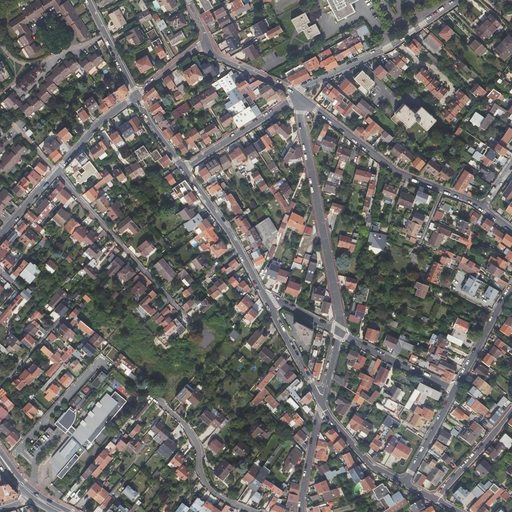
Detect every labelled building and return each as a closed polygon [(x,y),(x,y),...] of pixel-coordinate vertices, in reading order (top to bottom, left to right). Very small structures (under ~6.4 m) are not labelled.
[(53,2),(51,0),(40,0),(35,0),(21,10),(23,12),(10,21),(15,28),(17,26),(24,21),(27,19),(27,18),(33,15),(34,17),(41,13),(39,10),(45,7),(53,2)] [(51,0),(53,2),(55,6),(54,6),(57,10),(60,8),(63,13),(66,18),(64,20),(66,24),(69,22),(73,27),(71,29),(75,36),(78,34),(81,39),(90,34),(78,16),(72,7),(67,0),(63,0),(62,1),(61,0),(51,0)] [(139,20),(141,25),(153,19),(152,16),(148,9),(145,5),(142,0),(140,0),(138,4),(142,12),(136,15),(139,20)] [(177,5),(174,0),(156,0),(160,7),(163,12),(167,11),(177,5)] [(204,7),(206,11),(209,10),(212,8),(207,0),(198,0),(202,8),(204,7)] [(231,12),(243,5),(240,0),(235,0),(230,3),(233,8),(231,9),(231,10),(230,11),(231,12)] [(325,0),(336,20),(353,12),(349,4),(355,0),(325,0)] [(231,12),(229,13),(231,17),(234,15),(233,13),(234,12),(236,14),(250,7),(247,3),(246,4),(243,5),(231,12)] [(222,7),(213,12),(215,15),(216,18),(217,19),(218,19),(226,15),(222,7)] [(118,9),(111,13),(119,27),(126,23),(118,9)] [(200,14),(206,25),(215,21),(217,19),(216,18),(214,19),(210,13),(209,10),(206,11),(204,12),(200,14)] [(119,27),(111,13),(108,14),(116,29),(119,27)] [(179,27),(186,24),(180,13),(167,20),(170,25),(173,24),(174,25),(177,24),(179,27)] [(303,13),(289,20),(297,33),(301,31),(306,40),(319,33),(314,24),(307,28),(305,24),(308,22),(303,13)] [(152,16),(153,19),(156,24),(160,21),(157,15),(156,14),(152,16)] [(485,40),(492,33),(493,33),(492,32),(498,25),(500,23),(490,14),(489,17),(474,31),(485,41),(485,40)] [(218,19),(217,19),(221,27),(230,23),(226,15),(218,19)] [(166,26),(162,19),(160,21),(156,24),(160,30),(166,26)] [(29,29),(24,21),(17,26),(22,33),(18,36),(24,45),(23,45),(29,54),(41,46),(38,43),(36,44),(32,39),(33,39),(29,33),(32,32),(29,28),(29,29)] [(350,34),(353,33),(356,31),(364,27),(362,23),(354,27),(351,29),(350,28),(348,30),(350,34)] [(265,32),(268,38),(282,30),(280,27),(278,24),(265,32)] [(124,34),(132,49),(139,45),(138,44),(145,40),(138,26),(124,34)] [(446,26),(442,30),(449,37),(453,33),(454,32),(447,26),(446,26)] [(146,33),(151,42),(152,45),(161,41),(154,29),(146,33)] [(184,37),(181,30),(172,35),(171,34),(167,37),(172,45),(184,37)] [(449,37),(442,30),(439,33),(446,40),(449,37)] [(431,33),(428,36),(438,45),(441,42),(431,33)] [(495,36),(492,33),(485,40),(488,43),(495,36)] [(497,53),(500,56),(504,60),(511,51),(511,33),(509,35),(494,50),(497,53)] [(218,35),(213,38),(216,45),(221,42),(218,35)] [(428,36),(428,35),(424,39),(438,52),(443,50),(442,49),(439,46),(438,45),(428,36)] [(360,41),(358,37),(352,40),(348,42),(350,47),(353,45),(354,45),(360,41)] [(220,52),(221,52),(231,46),(230,46),(228,41),(230,40),(229,38),(221,42),(216,45),(220,52)] [(346,49),(348,48),(350,47),(348,42),(346,38),(342,41),(343,43),(338,46),(340,49),(345,46),(346,49)] [(425,48),(414,38),(411,42),(418,49),(420,48),(421,48),(423,50),(424,49),(425,51),(426,50),(425,48)] [(476,38),(475,38),(468,45),(469,46),(476,38)] [(362,45),(365,50),(368,48),(363,39),(360,41),(362,45)] [(438,52),(424,39),(423,40),(428,45),(428,44),(437,52),(438,52)] [(487,49),(476,39),(469,46),(479,56),(487,49)] [(418,49),(411,42),(407,46),(415,54),(419,50),(418,49)] [(154,48),(161,61),(164,59),(163,57),(164,57),(162,53),(163,52),(159,45),(154,48)] [(262,51),(263,53),(271,49),(268,45),(261,49),(262,51)] [(442,49),(443,50),(444,51),(453,60),(455,58),(451,54),(452,53),(445,46),(442,49)] [(250,59),(258,55),(257,54),(254,48),(246,52),(250,59)] [(326,70),(338,65),(335,61),(333,57),(328,48),(321,52),(317,54),(319,57),(325,54),(328,58),(321,62),(324,66),(326,70)] [(349,59),(353,58),(351,53),(348,48),(346,49),(333,57),(335,61),(339,59),(342,57),(346,55),(348,57),(349,59)] [(23,106),(20,109),(27,117),(35,109),(36,110),(44,103),(43,102),(51,95),(49,94),(57,86),(56,85),(71,71),(73,72),(80,65),(87,72),(94,65),(96,66),(103,59),(96,52),(92,56),(90,53),(87,56),(87,57),(83,61),(80,59),(77,62),(73,57),(69,62),(66,59),(63,62),(64,63),(59,67),(57,65),(51,71),(53,73),(48,77),(48,76),(45,79),(47,82),(42,86),(42,85),(39,88),(40,90),(36,95),(37,96),(32,100),(30,98),(27,100),(28,101),(23,106)] [(439,62),(429,52),(426,54),(431,59),(430,59),(436,65),(439,62)] [(396,55),(391,61),(400,69),(405,63),(403,62),(405,59),(406,58),(400,53),(400,54),(397,56),(396,55)] [(141,71),(141,72),(142,72),(142,71),(152,66),(147,56),(136,62),(141,71)] [(321,68),(324,66),(321,62),(318,63),(315,56),(302,63),(310,77),(313,75),(310,70),(314,68),(315,67),(319,65),(321,68)] [(382,67),(387,72),(394,79),(402,71),(400,69),(391,61),(390,59),(386,64),(382,67)] [(456,62),(468,73),(470,71),(465,65),(459,60),(456,62)] [(189,84),(192,82),(197,79),(198,79),(199,80),(200,80),(201,80),(202,79),(202,78),(202,77),(202,76),(194,63),(194,64),(194,63),(191,65),(186,69),(186,70),(182,72),(189,84)] [(205,63),(200,66),(205,74),(210,70),(214,76),(219,72),(215,66),(214,68),(212,65),(210,66),(208,63),(205,64),(205,63)] [(295,84),(310,77),(302,63),(284,73),(287,78),(291,84),(295,84)] [(379,65),(372,72),(380,79),(387,72),(382,67),(379,65)] [(423,67),(422,69),(415,76),(419,79),(420,81),(421,80),(427,85),(426,86),(439,97),(440,98),(446,92),(448,90),(442,85),(440,88),(437,85),(439,82),(434,77),(433,78),(428,73),(428,72),(427,71),(423,67)] [(360,85),(357,89),(362,94),(373,83),(374,82),(361,71),(354,79),(360,85)] [(232,72),(229,74),(230,77),(234,82),(235,84),(239,90),(248,85),(247,83),(251,81),(256,79),(252,77),(250,79),(246,81),(245,80),(238,84),(237,82),(240,81),(239,78),(236,73),(235,72),(233,74),(232,72)] [(228,74),(228,73),(211,84),(212,85),(213,87),(215,90),(222,85),(231,100),(224,104),(226,109),(244,98),(239,90),(235,84),(234,82),(230,77),(229,74),(228,74)] [(163,80),(168,88),(174,84),(168,75),(163,80)] [(346,79),(344,78),(337,85),(338,87),(346,79)] [(239,90),(244,98),(244,99),(254,93),(253,91),(264,82),(258,79),(248,85),(239,90)] [(346,79),(338,87),(347,95),(355,87),(346,79)] [(253,91),(254,93),(258,90),(268,84),(264,82),(253,91)] [(328,83),(324,87),(321,91),(327,95),(333,87),(328,83)] [(477,83),(474,86),(480,92),(483,95),(486,92),(477,83)] [(128,92),(124,84),(118,88),(119,89),(114,92),(111,94),(113,97),(116,101),(116,102),(119,100),(120,101),(127,96),(128,92)] [(183,97),(185,100),(190,96),(182,84),(176,88),(178,90),(183,97)] [(254,93),(244,99),(246,101),(249,106),(250,107),(255,104),(253,100),(259,96),(260,95),(261,96),(262,96),(263,98),(265,97),(273,92),(274,91),(268,84),(258,90),(254,93)] [(480,92),(474,86),(470,91),(476,96),(480,92)] [(159,101),(161,99),(157,92),(154,87),(144,95),(143,100),(147,107),(152,104),(149,99),(149,98),(154,94),(159,101)] [(211,98),(212,100),(218,96),(215,90),(213,87),(209,89),(214,96),(211,98)] [(333,87),(327,95),(333,100),(337,95),(339,92),(333,87)] [(464,105),(469,99),(461,91),(459,88),(456,91),(458,93),(457,94),(454,96),(457,99),(455,100),(454,102),(453,100),(448,105),(449,107),(447,110),(446,109),(440,114),(449,122),(454,117),(453,116),(456,113),(459,110),(461,108),(460,108),(463,105),(464,105)] [(205,102),(206,104),(212,100),(211,98),(214,96),(209,89),(200,95),(205,102)] [(277,99),(278,102),(286,97),(281,90),(279,89),(274,93),(273,92),(265,97),(267,101),(272,98),(272,99),(274,98),(274,99),(276,97),(278,96),(279,98),(277,99)] [(492,90),(490,93),(489,94),(487,95),(494,100),(493,102),(495,103),(498,98),(501,94),(493,89),(492,90)] [(173,94),(177,101),(183,97),(178,90),(173,94)] [(20,109),(23,106),(18,101),(18,102),(14,97),(16,95),(13,92),(3,101),(10,109),(12,107),(15,110),(18,107),(20,109)] [(103,99),(98,92),(96,93),(100,99),(97,101),(100,105),(99,106),(104,113),(109,109),(108,107),(103,99)] [(113,97),(111,94),(103,99),(108,107),(114,102),(116,101),(113,97)] [(202,104),(205,102),(200,95),(190,101),(196,110),(203,106),(202,104)] [(333,100),(331,102),(335,105),(333,107),(335,108),(337,107),(340,102),(343,99),(337,95),(333,100)] [(99,106),(92,96),(84,102),(90,112),(99,106)] [(238,128),(256,116),(250,108),(250,107),(249,106),(246,108),(243,103),(246,101),(244,99),(244,98),(226,109),(228,112),(229,113),(233,110),(236,115),(232,118),(233,120),(238,128)] [(357,104),(356,106),(357,107),(359,105),(370,115),(375,110),(362,98),(357,104)] [(356,106),(350,101),(346,106),(347,106),(341,113),(343,114),(342,115),(345,117),(346,116),(351,109),(350,108),(351,107),(356,111),(358,108),(357,107),(356,106)] [(155,115),(160,112),(163,110),(157,102),(149,107),(155,115)] [(337,107),(335,108),(340,112),(341,113),(346,107),(340,102),(337,107)] [(181,107),(185,113),(191,109),(186,103),(181,107)] [(495,103),(491,108),(489,112),(493,115),(498,107),(500,109),(504,111),(505,112),(506,111),(505,110),(505,109),(503,109),(495,103)] [(426,129),(432,122),(431,121),(434,118),(421,106),(415,112),(412,109),(411,110),(404,104),(401,107),(390,119),(404,131),(415,120),(426,129)] [(250,108),(256,116),(261,113),(255,105),(250,108)] [(175,119),(185,113),(181,107),(171,113),(172,115),(175,119)] [(363,117),(365,114),(358,108),(356,111),(361,114),(359,116),(352,124),(355,127),(362,118),(363,117)] [(84,109),(77,114),(82,120),(88,116),(84,109)] [(159,123),(163,120),(161,116),(162,115),(160,112),(155,115),(154,116),(159,123)] [(224,126),(233,120),(232,118),(229,113),(228,112),(219,118),(224,126)] [(484,118),(475,112),(470,121),(472,122),(471,123),(474,125),(475,124),(478,126),(484,118)] [(493,116),(488,113),(486,116),(485,117),(480,125),(482,126),(485,128),(490,120),(492,118),(493,116)] [(369,123),(372,120),(365,114),(363,117),(362,118),(369,123)] [(135,116),(127,122),(134,132),(134,133),(142,128),(139,124),(137,120),(138,120),(135,116)] [(167,128),(169,127),(172,125),(171,123),(171,124),(167,118),(163,120),(159,123),(161,127),(165,125),(167,128)] [(381,134),(385,130),(372,120),(369,123),(363,131),(359,136),(363,139),(364,137),(364,138),(368,133),(367,131),(368,130),(371,133),(372,133),(375,129),(381,134)] [(279,127),(281,124),(279,121),(276,123),(267,128),(268,129),(265,131),(267,134),(269,137),(279,127)] [(134,132),(127,122),(118,127),(125,137),(134,132)] [(204,129),(209,136),(218,130),(213,122),(204,129)] [(322,141),(325,134),(329,125),(324,123),(322,128),(321,130),(317,139),(322,141)] [(284,125),(283,126),(282,126),(278,130),(286,137),(291,131),(289,130),(290,129),(288,126),(287,127),(284,125)] [(359,136),(363,131),(357,126),(353,131),(359,136)] [(69,150),(71,147),(69,143),(65,141),(67,139),(68,138),(72,136),(66,127),(57,134),(59,136),(63,142),(69,150)] [(162,132),(167,139),(173,134),(169,127),(167,128),(162,132)] [(393,137),(400,129),(398,127),(390,135),(393,137)] [(511,134),(511,129),(509,127),(508,129),(506,131),(504,134),(498,144),(505,148),(508,142),(507,142),(511,135),(511,134)] [(190,137),(193,141),(201,136),(198,133),(195,128),(185,134),(187,139),(190,137)] [(201,136),(206,144),(211,140),(209,136),(204,129),(198,133),(201,136)] [(116,130),(108,136),(114,144),(122,138),(116,130)] [(365,141),(371,133),(368,130),(367,131),(368,133),(364,138),(364,137),(363,139),(365,141)] [(390,141),(393,137),(390,135),(385,130),(381,134),(380,136),(388,143),(390,141)] [(179,132),(171,138),(174,142),(173,142),(173,144),(175,143),(176,145),(182,141),(180,138),(182,137),(180,134),(179,132)] [(267,134),(259,139),(264,147),(272,142),(269,137),(267,134)] [(321,143),(334,148),(338,140),(325,134),(322,141),(321,143)] [(447,140),(450,142),(453,144),(456,140),(458,142),(460,139),(452,134),(447,140)] [(50,154),(63,142),(59,136),(58,137),(55,140),(54,139),(53,139),(52,139),(50,139),(43,146),(45,148),(47,150),(50,154)] [(189,144),(193,141),(190,137),(187,139),(185,140),(188,145),(190,144),(189,144)] [(99,143),(104,150),(110,146),(104,138),(98,142),(99,143)] [(444,144),(439,140),(434,145),(439,150),(444,144)] [(0,172),(2,174),(5,171),(7,173),(21,157),(28,149),(20,142),(16,147),(14,145),(11,148),(13,150),(9,155),(7,153),(1,159),(3,161),(0,164),(0,172)] [(67,152),(69,150),(63,142),(59,146),(62,149),(63,148),(67,152)] [(182,142),(177,145),(183,154),(188,151),(185,147),(182,142)] [(97,154),(104,150),(99,143),(93,148),(97,154)] [(405,147),(406,146),(402,143),(401,145),(397,143),(391,151),(398,157),(398,156),(401,153),(404,148),(405,148),(405,147)] [(502,156),(507,149),(505,148),(498,144),(498,143),(495,147),(494,145),(490,143),(489,145),(486,143),(485,144),(494,150),(502,156)] [(255,157),(258,155),(252,145),(248,147),(255,157)] [(339,158),(343,147),(339,145),(335,157),(339,158)] [(147,156),(149,154),(147,152),(147,151),(144,146),(136,152),(138,155),(134,157),(137,162),(141,168),(146,165),(141,157),(146,154),(147,156)] [(228,155),(235,164),(241,160),(244,163),(247,161),(238,147),(234,149),(235,150),(228,155)] [(250,160),(255,157),(248,147),(244,150),(250,160)] [(294,149),(290,147),(287,151),(283,158),(286,163),(294,149)] [(346,161),(350,151),(348,150),(346,149),(347,148),(343,147),(339,158),(341,159),(338,169),(335,168),(334,173),(335,173),(341,175),(343,171),(339,170),(343,160),(346,161)] [(403,159),(407,163),(413,156),(407,151),(404,148),(401,153),(398,156),(403,159)] [(478,152),(472,148),(470,152),(473,154),(475,156),(474,158),(479,161),(481,159),(484,161),(483,164),(488,167),(490,165),(492,161),(485,157),(482,154),(478,152)] [(148,151),(147,152),(149,154),(154,162),(157,160),(158,160),(162,157),(156,149),(150,153),(148,151)] [(490,150),(485,157),(492,161),(494,163),(497,158),(499,155),(490,149),(490,150)] [(61,156),(57,152),(56,150),(50,155),(55,161),(61,156)] [(105,151),(104,150),(97,154),(94,156),(96,158),(105,151)] [(85,160),(88,158),(83,151),(75,158),(80,164),(82,162),(83,163),(86,161),(85,160)] [(264,153),(260,155),(265,163),(270,160),(267,155),(265,152),(264,153)] [(162,157),(158,160),(163,168),(171,161),(166,154),(162,157)] [(221,166),(223,170),(231,164),(225,155),(217,160),(221,166)] [(72,174),(81,166),(80,164),(75,158),(75,157),(65,169),(65,173),(69,177),(72,174)] [(419,170),(421,167),(425,163),(425,162),(424,162),(418,157),(412,164),(419,170)] [(215,158),(205,165),(210,174),(211,176),(215,173),(217,172),(221,177),(226,174),(225,173),(223,170),(221,166),(217,160),(215,158)] [(423,168),(423,169),(427,172),(428,170),(430,172),(436,176),(437,175),(442,168),(431,159),(427,164),(423,168)] [(96,170),(89,160),(85,163),(81,166),(72,174),(76,179),(77,180),(77,181),(78,181),(78,182),(80,183),(84,180),(86,180),(86,178),(91,174),(92,171),(94,172),(96,170)] [(270,170),(276,166),(274,161),(267,165),(270,170)] [(47,169),(46,168),(43,165),(39,162),(38,163),(39,163),(34,169),(41,175),(47,169)] [(128,166),(124,169),(131,180),(135,177),(135,176),(143,171),(141,168),(137,162),(132,165),(129,167),(128,166)] [(203,162),(199,164),(202,169),(198,171),(204,181),(206,179),(208,178),(211,176),(210,174),(205,165),(203,162)] [(462,168),(473,175),(475,172),(464,165),(462,168)] [(495,173),(482,165),(479,170),(484,173),(481,177),(489,182),(495,173)] [(437,175),(440,178),(441,178),(442,176),(448,181),(454,173),(444,166),(442,168),(437,175)] [(119,167),(112,171),(118,181),(125,176),(119,167)] [(105,168),(99,173),(102,178),(105,181),(105,182),(112,177),(105,168)] [(168,174),(164,177),(172,188),(177,185),(175,182),(176,182),(172,176),(171,175),(172,174),(174,173),(175,174),(179,171),(177,168),(170,173),(168,174)] [(450,187),(463,192),(472,177),(474,178),(475,177),(474,176),(473,175),(462,168),(450,187)] [(26,178),(34,185),(40,178),(37,175),(38,174),(32,169),(29,172),(31,173),(26,178)] [(369,182),(371,173),(356,169),(352,184),(356,184),(358,185),(362,186),(363,187),(364,188),(365,188),(366,188),(367,188),(369,182)] [(255,181),(261,177),(257,170),(251,175),(255,181)] [(326,170),(324,174),(329,176),(333,178),(334,175),(338,177),(338,178),(340,179),(341,175),(335,173),(334,173),(330,171),(329,171),(326,170)] [(99,173),(97,171),(94,173),(100,180),(102,178),(99,173)] [(210,182),(211,183),(216,180),(218,179),(221,177),(217,172),(215,173),(211,176),(208,178),(210,182)] [(367,188),(362,211),(368,213),(370,202),(367,202),(368,197),(371,197),(376,174),(371,173),(369,182),(367,188)] [(26,179),(24,177),(17,184),(18,185),(23,190),(27,187),(26,185),(27,184),(29,181),(26,179)] [(102,178),(100,180),(93,185),(96,188),(105,181),(102,178)] [(174,191),(179,199),(183,196),(188,193),(191,191),(192,190),(185,179),(177,185),(172,188),(174,191)] [(215,191),(219,197),(221,196),(224,193),(216,180),(211,183),(207,186),(211,193),(215,191)] [(325,186),(336,190),(338,184),(333,182),(327,180),(325,186)] [(51,200),(62,188),(64,185),(60,181),(57,183),(59,185),(47,198),(51,201),(51,200)] [(283,182),(278,185),(279,187),(280,189),(285,196),(286,197),(286,198),(287,197),(289,196),(288,195),(293,191),(288,184),(287,182),(284,184),(283,182)] [(394,199),(398,189),(392,186),(385,184),(385,186),(381,195),(390,198),(394,199)] [(18,185),(13,191),(19,196),(24,191),(23,190),(18,185)] [(268,188),(285,213),(287,208),(277,192),(277,193),(272,185),(268,188)] [(419,186),(415,197),(414,198),(428,204),(431,196),(423,192),(425,188),(419,186)] [(91,187),(84,193),(91,200),(98,195),(97,193),(98,192),(97,190),(95,191),(91,187)] [(39,226),(40,226),(56,207),(61,201),(58,198),(65,191),(62,188),(51,200),(51,201),(50,202),(48,204),(52,207),(38,224),(39,226)] [(0,216),(4,211),(2,209),(6,204),(8,206),(11,203),(8,201),(13,196),(5,189),(0,194),(0,216)] [(230,207),(236,216),(241,212),(243,211),(236,201),(235,199),(231,192),(229,190),(225,193),(226,195),(224,197),(227,201),(229,200),(232,205),(230,207)] [(61,201),(56,207),(59,209),(62,206),(64,204),(65,203),(71,196),(65,191),(58,198),(61,201)] [(170,193),(176,201),(179,199),(174,191),(170,193)] [(183,196),(189,204),(196,199),(191,191),(188,193),(183,196)] [(415,197),(401,191),(396,203),(410,208),(414,198),(415,197)] [(277,192),(287,208),(288,207),(278,192),(277,192)] [(109,205),(102,194),(95,200),(97,204),(97,205),(101,212),(104,210),(104,209),(105,209),(108,207),(109,205)] [(64,204),(67,207),(70,204),(71,204),(74,200),(71,196),(65,203),(64,204)] [(40,213),(48,204),(50,202),(45,198),(44,199),(36,208),(36,209),(40,213)] [(119,206),(115,201),(109,205),(108,207),(105,209),(109,214),(108,215),(112,220),(121,213),(117,208),(119,206)] [(183,208),(190,219),(193,216),(198,213),(196,210),(198,208),(194,201),(183,208)] [(287,214),(290,215),(291,212),(292,211),(295,203),(292,201),(290,204),(288,207),(287,208),(285,213),(287,214)] [(30,225),(39,233),(43,229),(40,226),(39,226),(38,224),(52,207),(48,204),(40,213),(37,217),(36,218),(30,225)] [(57,212),(53,216),(62,224),(72,213),(68,209),(67,210),(65,209),(62,206),(59,209),(58,211),(57,212)] [(28,224),(30,225),(36,218),(35,216),(29,211),(29,210),(23,216),(25,219),(26,218),(30,221),(28,224)] [(434,220),(439,222),(443,213),(436,210),(433,218),(434,220)] [(471,223),(473,224),(476,219),(479,215),(475,212),(472,210),(469,214),(469,217),(470,218),(469,220),(471,221),(471,223)] [(47,221),(49,222),(53,216),(57,212),(55,211),(47,221)] [(251,228),(241,212),(236,216),(234,217),(237,221),(235,222),(238,226),(239,226),(241,228),(240,229),(243,233),(247,230),(251,228)] [(291,212),(290,215),(287,222),(289,223),(299,229),(298,232),(302,233),(305,226),(301,224),(304,218),(291,212)] [(410,219),(410,220),(420,225),(424,216),(415,212),(412,219),(410,219)] [(287,214),(285,213),(283,218),(281,222),(279,226),(278,231),(283,233),(287,222),(290,215),(287,214)] [(134,234),(139,229),(128,216),(116,227),(120,232),(127,226),(134,234)] [(190,219),(185,222),(189,229),(197,224),(198,223),(193,216),(190,219)] [(278,231),(268,216),(259,223),(254,226),(253,227),(251,228),(247,230),(243,233),(243,234),(252,249),(257,246),(263,243),(265,245),(269,251),(272,243),(278,231)] [(72,233),(79,225),(72,218),(64,227),(72,233)] [(198,223),(197,224),(202,231),(208,226),(211,225),(206,218),(198,223)] [(493,223),(494,223),(487,218),(486,218),(480,226),(488,231),(491,227),(491,226),(493,223)] [(469,235),(470,232),(473,224),(471,223),(468,232),(466,231),(470,224),(460,219),(455,229),(465,234),(469,235)] [(403,227),(401,231),(415,237),(420,225),(410,220),(407,228),(403,227)] [(20,233),(28,224),(24,221),(21,225),(20,224),(18,226),(19,227),(18,227),(15,225),(13,227),(20,233)] [(444,235),(450,237),(452,232),(448,230),(448,229),(446,228),(446,230),(438,226),(436,229),(433,227),(434,224),(431,222),(428,228),(433,230),(434,230),(437,232),(444,235)] [(370,224),(369,231),(376,233),(377,226),(370,224)] [(82,227),(79,225),(72,233),(70,235),(73,238),(76,238),(80,241),(81,240),(81,239),(89,231),(85,228),(85,229),(82,227)] [(202,231),(198,234),(200,236),(204,233),(205,234),(211,230),(208,226),(202,231)] [(501,241),(504,236),(495,229),(491,226),(491,227),(488,231),(486,234),(499,243),(499,244),(501,241)] [(20,236),(22,234),(20,233),(13,227),(15,229),(0,246),(7,252),(10,248),(8,246),(10,244),(11,244),(14,242),(13,240),(18,234),(20,236)] [(30,240),(32,241),(36,236),(35,235),(27,228),(22,234),(20,236),(19,238),(26,245),(29,241),(30,240)] [(199,245),(204,251),(209,246),(219,238),(211,229),(211,230),(205,234),(204,235),(210,243),(206,246),(205,245),(203,242),(199,245)] [(93,232),(90,230),(89,231),(81,239),(89,246),(91,243),(93,242),(96,237),(97,237),(94,234),(93,235),(92,233),(93,232)] [(428,242),(438,247),(444,235),(437,232),(434,230),(430,238),(428,242)] [(369,231),(367,240),(371,241),(370,246),(379,248),(382,249),(385,241),(388,232),(387,232),(386,235),(385,235),(382,236),(381,235),(381,234),(380,234),(379,233),(378,233),(376,233),(369,231)] [(462,242),(467,245),(467,244),(468,239),(469,236),(469,235),(465,234),(464,237),(464,238),(461,237),(456,235),(457,234),(452,232),(450,237),(459,241),(462,242)] [(469,236),(473,239),(475,240),(478,236),(470,232),(469,235),(469,236)] [(346,237),(340,236),(338,245),(349,248),(348,250),(352,251),(353,248),(354,243),(357,234),(353,233),(353,234),(352,239),(346,237)] [(511,243),(511,238),(506,234),(504,236),(501,241),(505,244),(504,245),(507,247),(508,246),(510,247),(511,243)] [(151,250),(154,247),(146,238),(136,248),(143,256),(150,250),(151,250)] [(227,248),(219,238),(209,246),(217,256),(227,248)] [(100,250),(100,249),(97,246),(97,247),(96,247),(95,246),(91,243),(89,246),(88,247),(84,251),(92,258),(100,250)] [(267,256),(271,257),(276,247),(272,245),(267,256)] [(250,253),(253,259),(261,255),(260,253),(258,249),(250,253)] [(102,252),(100,250),(92,258),(83,269),(83,270),(83,269),(94,279),(98,275),(91,269),(97,263),(94,261),(102,252)] [(442,255),(451,259),(452,259),(453,258),(454,254),(453,253),(446,250),(445,253),(438,250),(437,251),(436,251),(435,252),(437,253),(442,255)] [(413,253),(412,257),(411,260),(417,262),(418,259),(419,260),(421,256),(413,253)] [(200,254),(193,259),(201,268),(207,263),(204,259),(203,258),(200,254)] [(2,262),(8,268),(14,260),(8,255),(2,262)] [(263,266),(264,263),(263,261),(264,260),(261,255),(253,259),(256,264),(260,262),(262,266),(263,266)] [(439,263),(443,265),(447,267),(451,259),(442,255),(439,263)] [(117,256),(116,256),(111,263),(107,267),(109,269),(108,270),(106,272),(111,277),(114,273),(118,269),(124,263),(121,260),(122,259),(120,258),(120,259),(117,256)] [(475,271),(477,272),(479,269),(471,265),(473,263),(467,259),(462,256),(462,257),(460,262),(463,264),(464,265),(467,266),(474,270),(475,271)] [(491,257),(488,262),(491,263),(493,264),(502,271),(507,263),(498,257),(497,258),(496,260),(494,258),(491,257)] [(153,265),(168,282),(176,275),(170,269),(173,266),(168,261),(166,263),(161,258),(153,265)] [(13,273),(17,277),(19,274),(28,263),(24,259),(22,262),(23,262),(20,266),(18,268),(13,273)] [(49,259),(46,263),(54,270),(58,266),(49,259)] [(201,268),(193,259),(191,260),(198,270),(201,268)] [(225,269),(228,272),(237,266),(236,264),(238,263),(234,259),(228,264),(230,266),(225,269)] [(308,267),(310,261),(304,259),(302,265),(303,265),(308,267)] [(280,266),(279,269),(275,280),(279,281),(279,280),(285,282),(289,272),(284,270),(286,263),(282,261),(282,263),(280,266)] [(434,261),(430,271),(439,274),(443,265),(439,263),(434,261)] [(28,263),(19,274),(23,277),(24,276),(27,278),(26,279),(29,282),(39,271),(36,268),(37,267),(34,264),(33,265),(29,262),(28,263)] [(469,275),(470,275),(474,277),(477,272),(475,271),(474,270),(467,266),(464,265),(463,264),(460,262),(459,262),(457,267),(457,268),(461,270),(462,268),(470,273),(469,275)] [(46,263),(43,267),(51,274),(54,270),(46,263)] [(280,266),(271,263),(268,268),(266,273),(272,276),(271,278),(275,280),(279,269),(280,266)] [(486,271),(498,278),(500,274),(502,275),(504,272),(502,271),(493,264),(491,263),(490,266),(489,267),(487,267),(485,270),(486,271)] [(126,264),(117,273),(125,282),(135,273),(130,266),(129,267),(126,264)] [(223,267),(219,270),(224,276),(228,272),(225,269),(223,267)] [(189,284),(194,280),(184,268),(177,274),(174,277),(176,279),(179,277),(179,276),(181,275),(183,278),(189,284)] [(305,283),(310,285),(314,270),(309,269),(305,283)] [(40,271),(39,271),(29,282),(30,283),(40,271)] [(430,271),(427,279),(436,282),(439,274),(430,271)] [(138,273),(132,279),(136,282),(141,277),(138,273)] [(464,285),(478,292),(483,282),(476,279),(474,277),(470,275),(464,285)] [(232,276),(227,280),(234,287),(239,283),(242,281),(239,277),(238,279),(236,277),(234,278),(232,276)] [(213,298),(220,292),(220,291),(227,285),(221,277),(213,283),(214,284),(207,290),(213,298)] [(346,277),(345,277),(344,281),(346,281),(345,285),(346,285),(345,288),(355,290),(357,282),(357,280),(346,277)] [(289,281),(285,292),(297,296),(301,285),(294,282),(295,279),(291,278),(290,281),(289,281)] [(496,282),(505,287),(508,284),(503,281),(499,279),(499,278),(496,282)] [(134,285),(133,287),(131,288),(130,290),(134,295),(135,294),(138,297),(142,293),(146,289),(139,281),(134,285)] [(246,284),(243,281),(238,285),(241,289),(242,288),(246,292),(250,289),(247,285),(248,284),(247,283),(246,284)] [(417,287),(414,294),(423,298),(428,285),(416,281),(414,286),(417,287)] [(475,297),(478,292),(464,285),(461,290),(475,297)] [(190,294),(194,290),(190,286),(186,289),(185,289),(182,292),(186,297),(190,294)] [(493,299),(498,291),(489,286),(484,294),(493,299)] [(60,291),(62,289),(60,287),(56,292),(50,298),(51,299),(51,300),(47,304),(48,304),(60,291)] [(324,295),(325,289),(324,290),(320,289),(320,288),(317,287),(315,300),(323,302),(323,301),(324,295)] [(23,289),(20,293),(28,301),(31,297),(23,289)] [(142,300),(138,304),(150,316),(154,313),(152,311),(151,310),(146,304),(155,295),(151,290),(147,294),(142,300)] [(62,298),(65,295),(60,291),(48,304),(49,305),(47,308),(49,311),(52,308),(53,309),(62,298)] [(27,302),(19,294),(0,316),(0,321),(1,323),(5,327),(6,326),(7,325),(5,323),(8,320),(7,319),(10,317),(11,315),(10,314),(12,311),(16,315),(27,302)] [(251,308),(254,305),(249,300),(251,298),(247,294),(245,297),(236,306),(246,314),(251,308)] [(202,313),(213,304),(213,303),(207,296),(204,298),(199,303),(202,306),(198,309),(202,313)] [(193,308),(197,305),(192,300),(191,301),(190,299),(186,302),(185,303),(184,302),(183,303),(184,304),(181,306),(185,311),(191,306),(193,308)] [(61,302),(54,310),(61,316),(67,308),(66,307),(68,304),(63,300),(61,302)] [(328,313),(331,303),(326,302),(323,301),(323,302),(321,309),(320,311),(323,312),(325,312),(328,313)] [(349,319),(358,322),(359,317),(362,318),(365,306),(358,304),(355,315),(350,314),(349,319)] [(161,312),(165,316),(171,311),(167,306),(161,312)] [(313,313),(319,317),(320,311),(321,309),(314,307),(313,313)] [(246,314),(245,316),(251,322),(258,314),(251,308),(246,314)] [(70,314),(74,317),(79,312),(75,309),(70,314)] [(42,318),(43,316),(40,313),(36,310),(33,313),(34,313),(30,318),(29,318),(27,319),(43,334),(45,331),(39,325),(34,320),(37,316),(39,318),(41,316),(42,318)] [(155,321),(159,325),(161,323),(165,327),(171,320),(167,315),(165,317),(164,318),(161,315),(158,318),(155,321)] [(94,331),(76,316),(67,325),(69,327),(74,322),(90,335),(91,334),(92,335),(93,334),(94,335),(90,340),(97,346),(103,339),(95,332),(94,331)] [(511,329),(511,319),(509,317),(506,321),(505,320),(503,323),(504,324),(511,329)] [(456,329),(465,334),(469,324),(457,318),(452,327),(456,329)] [(26,332),(32,337),(35,334),(34,334),(36,332),(41,336),(43,334),(27,319),(25,322),(29,325),(26,328),(23,325),(20,327),(26,332)] [(170,322),(163,328),(169,334),(172,331),(172,330),(175,327),(177,325),(173,320),(170,322)] [(293,324),(305,345),(309,342),(313,330),(296,321),(293,324)] [(180,328),(183,331),(189,325),(186,322),(180,328)] [(65,341),(66,341),(70,336),(73,338),(76,334),(63,323),(59,327),(60,328),(59,329),(60,329),(58,331),(64,336),(63,338),(65,341)] [(368,339),(376,342),(380,331),(374,330),(375,328),(372,328),(373,325),(369,324),(365,336),(369,338),(368,339)] [(511,329),(504,324),(499,330),(507,336),(508,334),(509,335),(510,333),(509,333),(511,329)] [(397,330),(390,326),(387,333),(394,337),(397,330)] [(250,337),(256,342),(264,334),(263,333),(262,334),(256,329),(250,337)] [(448,340),(459,346),(461,341),(465,334),(456,329),(452,336),(450,335),(448,339),(441,335),(440,337),(448,340)] [(28,347),(35,340),(32,337),(26,332),(22,336),(24,338),(21,341),(28,347)] [(0,343),(0,349),(3,352),(5,354),(9,350),(10,351),(12,348),(16,352),(20,347),(18,345),(20,342),(18,339),(11,333),(8,337),(7,336),(6,337),(7,338),(4,341),(9,345),(5,348),(0,343)] [(57,337),(51,333),(47,337),(52,342),(57,337)] [(322,338),(322,335),(319,334),(317,333),(316,333),(314,340),(313,340),(312,344),(319,346),(320,346),(322,338)] [(264,334),(256,342),(259,345),(267,336),(264,334)] [(436,335),(432,344),(442,348),(444,345),(446,346),(446,345),(448,340),(440,337),(436,335)] [(411,349),(413,350),(415,346),(398,338),(393,349),(398,351),(401,345),(411,349)] [(495,343),(502,347),(507,350),(507,349),(511,352),(510,354),(511,355),(511,349),(498,339),(497,341),(496,341),(496,342),(495,343)] [(96,350),(83,340),(82,341),(81,342),(79,345),(81,348),(81,349),(90,357),(96,350)] [(55,355),(63,362),(72,353),(75,349),(71,346),(69,344),(66,341),(65,341),(63,343),(69,348),(67,350),(64,347),(62,350),(65,353),(62,355),(58,352),(56,353),(55,355)] [(430,343),(426,351),(431,353),(435,355),(438,357),(441,358),(442,358),(444,359),(446,354),(445,354),(446,352),(444,351),(445,350),(442,348),(432,344),(430,343)] [(495,343),(493,346),(493,347),(501,352),(503,353),(505,350),(502,347),(495,343)] [(61,365),(63,362),(55,355),(50,351),(44,345),(41,349),(50,357),(49,358),(54,363),(45,373),(50,377),(50,376),(54,372),(57,369),(61,365)] [(258,354),(264,359),(270,352),(265,347),(258,354)] [(494,358),(495,359),(501,352),(493,347),(491,350),(488,354),(494,358)] [(77,358),(79,356),(81,353),(76,349),(75,349),(72,353),(77,358)] [(312,368),(313,367),(315,357),(317,350),(311,349),(307,366),(311,366),(311,368),(311,369),(312,369),(312,368)] [(359,354),(350,350),(347,358),(348,359),(346,363),(349,364),(353,366),(358,355),(359,354)] [(270,352),(264,359),(267,362),(274,355),(270,352)] [(441,361),(442,358),(441,358),(438,357),(435,355),(431,353),(429,357),(428,357),(426,360),(434,364),(454,374),(456,368),(441,361)] [(125,358),(126,358),(121,354),(113,363),(117,367),(122,362),(131,370),(135,366),(125,358)] [(482,362),(488,366),(494,358),(488,354),(482,362)] [(268,370),(270,371),(274,375),(275,374),(277,372),(275,370),(276,369),(277,370),(277,369),(278,370),(279,369),(285,362),(286,361),(284,359),(285,358),(281,355),(274,364),(276,365),(274,367),(272,366),(268,370)] [(353,366),(361,370),(366,359),(358,355),(353,366)] [(317,357),(312,376),(315,381),(316,381),(321,363),(319,363),(320,359),(318,359),(318,358),(317,357)] [(381,360),(377,358),(375,364),(371,372),(369,376),(364,386),(363,389),(365,390),(367,391),(370,386),(371,383),(373,379),(372,379),(373,377),(371,376),(374,370),(377,368),(381,360)] [(63,367),(65,368),(68,366),(73,370),(74,369),(77,371),(82,366),(79,362),(79,361),(76,359),(74,360),(73,361),(70,363),(69,361),(66,364),(63,362),(61,365),(63,367)] [(31,373),(34,377),(36,378),(43,370),(33,362),(30,367),(27,370),(31,373)] [(289,366),(285,362),(279,369),(278,370),(277,372),(275,374),(281,379),(281,378),(284,375),(290,381),(296,376),(293,372),(288,368),(289,367),(289,366)] [(384,384),(392,366),(387,364),(385,369),(381,367),(379,372),(378,371),(377,373),(378,373),(374,383),(380,386),(381,383),(384,384)] [(440,378),(449,382),(451,379),(452,380),(454,377),(453,376),(454,374),(434,364),(432,369),(442,374),(440,378)] [(478,377),(482,380),(484,378),(485,379),(486,377),(485,376),(488,372),(479,365),(473,373),(478,377)] [(26,382),(28,384),(34,377),(31,373),(26,369),(19,376),(26,382)] [(257,386),(261,390),(263,387),(272,377),(274,375),(270,371),(268,374),(257,386)] [(110,378),(104,373),(93,386),(98,391),(103,386),(102,386),(105,382),(106,383),(110,378)] [(128,376),(135,383),(138,380),(130,373),(128,376)] [(361,384),(364,386),(369,376),(361,373),(359,378),(362,380),(360,383),(361,384)] [(66,386),(67,384),(69,382),(72,379),(66,374),(59,381),(66,386)] [(290,381),(284,375),(281,378),(287,384),(290,381)] [(333,379),(344,386),(346,381),(344,379),(334,375),(333,379)] [(11,383),(19,390),(26,382),(19,376),(17,378),(16,377),(11,383)] [(42,391),(53,379),(53,378),(50,376),(50,377),(43,384),(40,389),(42,391)] [(475,380),(471,385),(472,386),(480,392),(481,393),(488,384),(482,380),(478,377),(475,380)] [(300,382),(296,378),(292,382),(291,383),(285,389),(289,394),(294,399),(296,397),(297,396),(295,393),(296,393),(291,388),(294,386),(295,387),(300,382)] [(46,394),(50,398),(55,394),(56,392),(59,389),(55,385),(54,386),(54,385),(52,384),(50,387),(49,388),(45,392),(47,394),(46,394)] [(361,384),(356,394),(357,395),(359,397),(361,392),(363,389),(364,386),(361,384)] [(420,384),(416,391),(420,392),(420,393),(426,395),(437,400),(440,394),(420,384)] [(488,384),(481,393),(482,393),(484,395),(491,387),(488,384)] [(175,396),(183,402),(186,398),(192,391),(185,385),(175,396)] [(493,388),(502,396),(504,393),(495,385),(493,388)] [(382,388),(380,393),(394,401),(395,400),(396,399),(398,400),(399,398),(400,397),(401,395),(401,394),(402,392),(400,391),(400,390),(394,387),(390,394),(386,391),(387,389),(383,386),(382,388)] [(480,392),(472,386),(467,393),(472,397),(475,399),(480,392)] [(266,404),(272,410),(272,409),(273,408),(275,407),(278,404),(276,401),(274,399),(269,393),(263,387),(261,390),(260,391),(254,398),(252,400),(251,401),(255,404),(266,393),(268,395),(265,398),(268,402),(266,404)] [(192,391),(186,398),(195,405),(203,396),(194,389),(192,391)] [(284,399),(286,401),(287,399),(286,398),(285,398),(286,398),(287,397),(287,396),(288,395),(287,395),(289,394),(285,389),(280,394),(282,396),(282,397),(284,399)] [(414,390),(404,407),(405,408),(409,410),(415,400),(420,392),(416,391),(414,390)] [(309,399),(311,396),(309,391),(301,398),(306,404),(310,400),(309,399)] [(363,394),(361,392),(359,397),(361,398),(364,400),(371,405),(379,394),(376,391),(370,398),(363,394)] [(65,412),(55,423),(59,426),(70,436),(84,449),(86,451),(87,450),(88,451),(95,443),(93,441),(125,403),(113,393),(109,398),(106,395),(97,404),(96,403),(93,407),(94,408),(89,414),(88,413),(85,416),(86,417),(81,423),(80,422),(77,426),(78,427),(72,433),(68,430),(71,426),(72,424),(73,422),(74,421),(75,420),(75,419),(76,418),(77,416),(77,415),(77,414),(77,412),(77,411),(77,410),(77,409),(74,412),(70,408),(66,413),(65,412)] [(432,423),(432,421),(430,420),(433,413),(424,408),(423,409),(419,406),(421,403),(419,402),(421,399),(424,400),(426,395),(420,393),(416,400),(415,400),(409,410),(415,413),(425,419),(427,420),(432,423)] [(8,406),(12,402),(5,395),(2,397),(4,399),(2,400),(3,401),(8,406)] [(359,397),(357,395),(353,400),(356,402),(357,400),(362,403),(362,402),(364,400),(361,398),(359,397)] [(334,410),(342,416),(350,404),(339,396),(335,402),(339,404),(334,410)] [(501,408),(507,400),(503,396),(496,404),(501,408)] [(293,409),(294,410),(298,407),(289,397),(287,399),(286,401),(293,409)] [(475,399),(472,397),(465,405),(473,411),(479,403),(477,401),(475,399)] [(377,403),(374,407),(384,413),(387,410),(393,414),(399,405),(388,399),(387,398),(384,404),(383,406),(380,404),(377,403)] [(7,413),(14,405),(12,402),(8,406),(4,410),(7,413)] [(22,409),(31,418),(38,411),(36,409),(37,408),(34,405),(33,406),(29,402),(22,409)] [(497,418),(504,410),(501,408),(496,404),(494,402),(492,405),(494,407),(497,410),(496,411),(494,414),(493,413),(491,415),(491,416),(495,420),(497,418)] [(148,406),(144,403),(133,417),(136,419),(148,406)] [(486,414),(488,410),(479,403),(473,411),(476,413),(477,412),(480,409),(486,414)] [(460,405),(458,409),(464,414),(466,415),(469,417),(471,414),(460,405)] [(199,417),(203,420),(209,413),(211,410),(207,407),(199,417)] [(450,415),(454,418),(456,417),(457,418),(460,421),(462,419),(461,418),(464,414),(458,409),(456,408),(450,415)] [(214,418),(218,413),(213,409),(209,413),(214,418)] [(477,412),(483,417),(486,414),(480,409),(477,412)] [(145,424),(151,428),(157,421),(160,417),(155,412),(146,422),(145,424)] [(7,413),(0,421),(0,428),(7,434),(11,430),(10,430),(13,427),(11,425),(9,423),(6,420),(9,416),(7,413)] [(209,425),(210,423),(218,414),(218,413),(214,418),(209,413),(203,420),(209,425)] [(285,425),(287,423),(292,419),(286,413),(280,419),(285,425)] [(303,420),(296,413),(293,416),(291,418),(292,419),(293,420),(293,421),(295,423),(296,423),(298,425),(298,426),(300,425),(299,423),(303,420)] [(425,419),(415,413),(409,424),(418,430),(420,426),(421,423),(422,424),(425,419)] [(210,423),(216,428),(217,426),(224,419),(218,414),(210,423)] [(382,424),(381,425),(383,426),(383,425),(385,426),(384,428),(386,430),(388,428),(386,427),(390,421),(399,427),(399,426),(400,424),(394,420),(387,415),(382,424)] [(224,419),(217,426),(221,429),(228,420),(225,418),(224,419)] [(287,423),(290,427),(293,425),(295,423),(293,421),(293,420),(292,419),(287,423)] [(358,429),(362,423),(357,419),(356,421),(355,421),(355,422),(354,422),(353,423),(351,422),(348,427),(356,432),(358,429)] [(263,435),(267,429),(256,420),(248,430),(255,435),(258,431),(263,435)] [(373,426),(364,420),(362,423),(358,429),(367,435),(373,426)] [(479,432),(482,428),(477,424),(476,423),(473,420),(471,422),(473,423),(468,429),(476,435),(479,432)] [(152,437),(154,439),(163,428),(162,427),(163,426),(157,421),(151,428),(150,429),(155,433),(152,437)] [(129,436),(131,438),(136,432),(137,433),(141,430),(139,429),(141,427),(137,424),(128,434),(130,436),(129,436)] [(301,429),(308,437),(309,433),(304,426),(301,429)] [(461,434),(472,443),(473,442),(472,441),(476,435),(468,429),(466,427),(461,434)] [(163,428),(154,439),(161,445),(167,438),(170,434),(163,428)] [(334,444),(340,439),(332,429),(330,431),(329,432),(328,431),(328,432),(325,434),(331,441),(327,444),(330,448),(334,444)] [(301,442),(303,440),(306,436),(299,430),(293,437),(297,441),(299,443),(299,444),(305,450),(306,445),(303,442),(302,441),(302,442),(301,442)] [(385,442),(388,443),(392,438),(395,433),(390,430),(387,436),(388,437),(387,440),(385,442)] [(6,438),(9,440),(10,442),(13,445),(20,438),(12,431),(6,438)] [(451,436),(442,431),(441,433),(437,439),(446,444),(451,436)] [(380,443),(377,441),(375,440),(377,439),(379,436),(382,433),(380,432),(377,434),(369,446),(377,451),(379,448),(380,448),(382,447),(380,446),(381,445),(381,444),(380,443)] [(126,444),(133,450),(137,445),(139,443),(139,442),(133,437),(132,438),(131,438),(130,441),(128,442),(125,439),(128,435),(125,433),(121,439),(126,444)] [(320,453),(325,455),(327,443),(320,433),(316,450),(318,451),(318,453),(320,453)] [(384,450),(391,454),(392,453),(398,443),(399,442),(399,441),(401,437),(395,433),(392,438),(388,443),(384,450)] [(470,445),(472,443),(461,434),(459,436),(470,445)] [(511,440),(505,435),(499,442),(503,445),(505,447),(507,448),(511,441),(511,440)] [(51,458),(52,478),(57,473),(58,474),(57,475),(59,477),(61,479),(71,467),(73,465),(78,458),(77,458),(84,449),(70,436),(53,456),(51,458)] [(207,445),(216,453),(223,444),(215,437),(207,445)] [(176,446),(167,438),(161,445),(160,446),(170,454),(176,446)] [(118,442),(115,445),(121,450),(122,450),(126,444),(121,439),(118,442)] [(339,452),(346,445),(340,439),(334,444),(330,448),(333,452),(336,449),(339,452)] [(233,449),(243,457),(250,449),(239,441),(233,449)] [(439,460),(440,459),(442,456),(440,455),(444,448),(436,442),(431,448),(428,452),(434,456),(439,460)] [(503,445),(499,442),(494,449),(490,446),(484,452),(493,459),(501,449),(502,450),(505,447),(503,445)] [(395,455),(399,457),(405,447),(398,443),(392,453),(391,454),(391,455),(394,457),(395,455)] [(126,449),(130,453),(133,450),(126,444),(122,450),(124,451),(126,449)] [(294,465),(303,452),(296,445),(286,459),(286,460),(283,464),(284,465),(282,468),(288,472),(291,466),(293,464),(294,465)] [(160,446),(158,449),(167,457),(170,454),(160,446)] [(399,457),(400,458),(401,456),(406,459),(410,450),(405,447),(399,457)] [(107,455),(108,454),(103,449),(96,458),(98,459),(99,461),(98,463),(100,464),(106,456),(107,455)] [(344,468),(346,472),(348,471),(355,467),(353,463),(348,452),(342,455),(347,466),(344,468)] [(176,470),(180,464),(184,459),(181,457),(177,453),(168,463),(176,470)] [(372,455),(370,457),(371,458),(377,463),(381,455),(379,453),(372,455)] [(440,459),(447,465),(452,460),(444,453),(442,456),(440,459)] [(252,480),(250,483),(253,485),(255,483),(257,485),(259,481),(258,480),(266,470),(265,470),(275,457),(271,454),(265,463),(262,467),(259,471),(252,480)] [(98,466),(92,474),(95,477),(111,458),(107,455),(106,456),(100,464),(98,466)] [(423,461),(421,465),(431,472),(435,466),(439,460),(434,456),(431,459),(432,460),(428,465),(423,461)] [(228,469),(232,465),(224,459),(214,473),(223,480),(230,471),(228,469)] [(489,472),(492,469),(483,460),(476,468),(481,473),(480,475),(483,478),(489,472)] [(82,474),(81,475),(85,479),(95,467),(91,463),(91,464),(85,471),(82,474)] [(165,466),(173,473),(176,470),(168,463),(165,466)] [(182,482),(190,473),(185,470),(183,468),(184,467),(180,464),(176,470),(173,473),(172,474),(182,482)] [(325,464),(317,468),(320,475),(324,473),(325,476),(327,476),(328,479),(335,476),(336,476),(346,472),(344,468),(342,466),(338,468),(339,470),(336,471),(335,470),(331,472),(328,467),(327,468),(325,464)] [(414,483),(421,486),(426,479),(431,472),(421,465),(413,479),(414,483)] [(247,481),(250,483),(252,480),(259,471),(255,469),(251,466),(241,479),(244,481),(245,481),(247,481)] [(358,482),(359,481),(365,478),(363,474),(360,470),(359,470),(357,466),(355,467),(348,471),(357,484),(358,482)] [(431,472),(426,479),(435,485),(441,477),(442,478),(444,474),(435,466),(431,472)] [(372,490),(376,487),(374,483),(372,479),(371,479),(369,476),(369,477),(361,482),(360,482),(366,493),(370,491),(372,490)] [(508,476),(501,482),(504,485),(510,478),(508,476)] [(495,481),(492,478),(483,486),(479,483),(471,492),(477,497),(478,496),(480,497),(478,499),(487,490),(495,481)] [(264,479),(261,483),(270,489),(273,485),(264,479)] [(87,492),(93,497),(99,490),(102,487),(103,486),(96,481),(87,492)] [(328,491),(325,481),(315,484),(318,494),(322,493),(328,491)] [(288,493),(296,494),(297,494),(299,484),(291,482),(289,488),(285,488),(283,492),(288,493)] [(119,485),(116,483),(110,491),(109,493),(99,506),(105,510),(119,493),(115,490),(119,485)] [(388,494),(390,493),(386,486),(385,487),(382,483),(376,487),(372,490),(375,494),(374,495),(378,501),(379,500),(388,494)] [(0,493),(1,495),(2,501),(16,497),(17,493),(12,487),(9,484),(1,485),(0,485),(0,493)] [(99,490),(93,497),(100,503),(109,493),(110,491),(103,485),(103,486),(102,487),(99,490)] [(127,485),(123,490),(126,492),(125,493),(132,499),(132,500),(133,501),(134,499),(133,499),(137,494),(134,491),(130,487),(127,485)] [(268,504),(272,507),(278,499),(283,492),(280,489),(273,485),(270,489),(274,491),(275,492),(276,493),(268,504)] [(246,498),(249,500),(253,494),(256,489),(253,487),(246,498)] [(453,495),(461,502),(469,493),(466,490),(465,491),(460,487),(453,495)] [(501,487),(476,511),(488,511),(485,509),(491,502),(493,504),(497,501),(495,499),(504,489),(501,487)] [(337,490),(341,489),(340,488),(328,491),(322,493),(323,496),(325,495),(326,500),(340,496),(337,490)] [(471,507),(470,508),(474,511),(480,506),(478,504),(482,501),(483,501),(491,493),(488,490),(471,507)] [(506,492),(505,491),(500,497),(505,502),(510,496),(507,493),(506,492)] [(261,496),(256,492),(252,498),(258,502),(260,499),(260,498),(261,496)] [(386,510),(403,499),(399,492),(392,496),(393,497),(391,498),(390,497),(388,494),(379,500),(386,510)] [(287,500),(296,501),(296,494),(288,493),(287,500)] [(199,511),(201,508),(205,502),(197,497),(191,505),(199,511)] [(405,501),(404,498),(403,499),(386,510),(382,511),(393,511),(406,504),(404,502),(405,501)] [(295,511),(296,501),(287,500),(285,506),(289,507),(289,509),(289,511),(284,509),(285,506),(278,504),(280,500),(278,499),(272,507),(268,511),(295,511)] [(132,511),(141,502),(138,500),(127,511),(132,511)] [(413,511),(417,511),(425,508),(420,500),(417,501),(411,505),(409,506),(413,511)] [(210,511),(213,507),(214,506),(206,501),(205,502),(201,508),(206,511),(210,511)] [(220,511),(221,511),(219,509),(221,507),(223,504),(219,502),(215,508),(213,507),(210,511),(220,511)] [(112,503),(104,511),(122,511),(121,511),(124,508),(120,505),(118,508),(117,507),(112,503)] [(185,511),(189,508),(182,503),(174,511),(185,511)]
